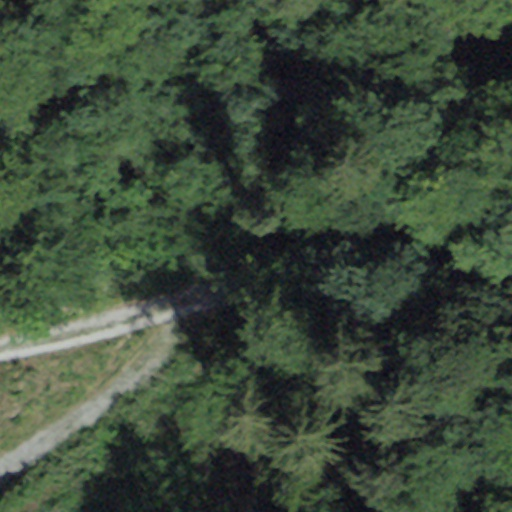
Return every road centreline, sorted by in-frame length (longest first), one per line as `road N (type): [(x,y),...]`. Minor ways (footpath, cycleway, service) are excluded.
road 1 (track): [(0,343),(137,319),(511,203)]
road 2 (track): [(258,281),(123,401),(0,468)]
